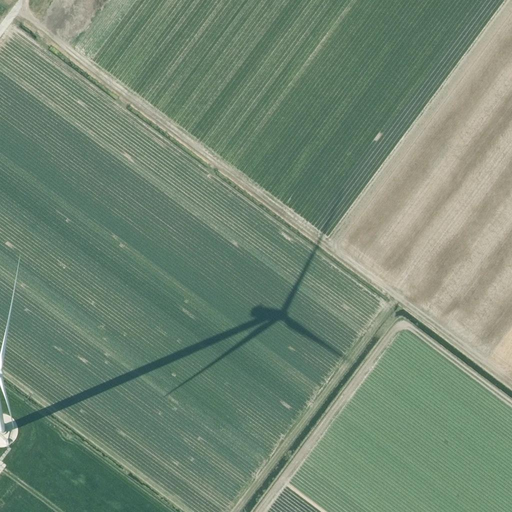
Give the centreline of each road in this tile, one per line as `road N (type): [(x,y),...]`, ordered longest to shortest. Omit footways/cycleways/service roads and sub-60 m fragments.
road 1 (track): [(396,297),(16,9)]
road 2 (track): [(511,383),(396,297),(322,393)]
